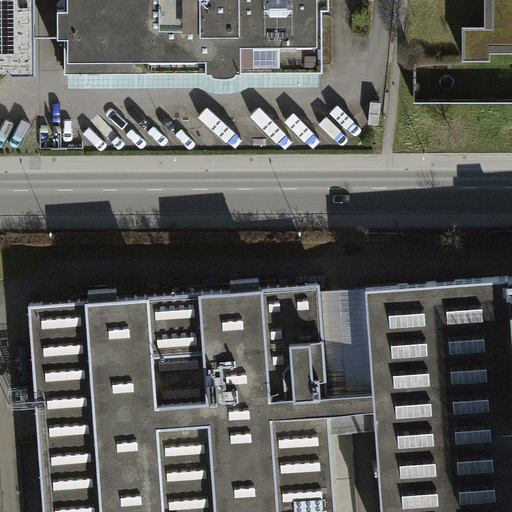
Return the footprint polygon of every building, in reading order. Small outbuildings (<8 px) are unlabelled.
[(43,0),(0,0),(0,75),(43,76),(43,0)] [(68,0),(69,74),(328,73),(327,0),(68,0)] [(511,0),(491,0),(491,37),(466,37),(466,67),(496,66),(496,58),(511,57),(511,0)] [(336,511),(331,432),(374,429),(380,511),(511,511),(511,314),(509,278),(369,288),(377,392),(325,396),(317,292),(317,283),(27,305),(42,511),(336,511)] [(377,392),(369,288),(317,292),(325,396),(377,392)]
